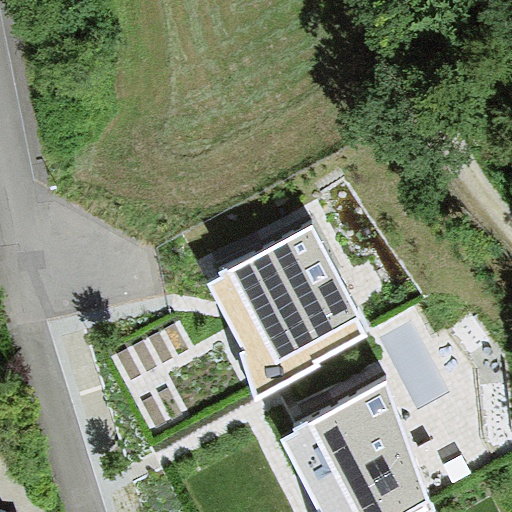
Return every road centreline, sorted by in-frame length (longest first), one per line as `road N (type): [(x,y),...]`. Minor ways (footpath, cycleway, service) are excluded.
road 1 (track): [(408,0),(464,152),(511,219)]
road 2 (residential): [(25,280),(85,511)]
road 3 (residential): [(0,145),(25,280)]
